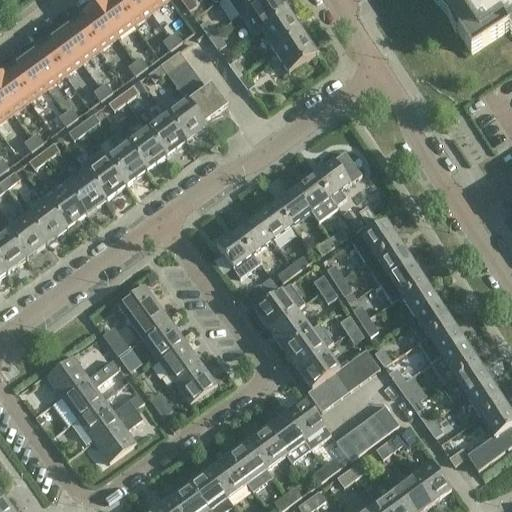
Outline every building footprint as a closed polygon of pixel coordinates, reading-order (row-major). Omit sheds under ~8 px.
[(134,30),(112,0),(109,0),(94,11),(117,42),(134,30)] [(152,17),(139,0),(112,0),(134,30),(152,17)] [(167,0),(139,0),(152,17),(170,4),(167,0)] [(198,7),(193,0),(180,0),(190,13),(198,7)] [(238,0),(247,13),(267,0),(238,0)] [(261,34),(291,15),(280,0),(267,0),(247,13),(261,34)] [(511,0),(434,0),(436,2),(439,0),(442,0),(452,15),(448,17),(449,19),(453,16),(463,32),(457,36),(470,55),(511,27),(511,0)] [(117,42),(94,11),(77,23),(100,55),(117,42)] [(275,55),(304,35),(291,15),(261,34),(275,55)] [(208,40),(217,35),(208,22),(200,29),(208,40)] [(100,55),(77,23),(60,36),(83,67),(100,55)] [(227,49),(217,35),(208,40),(218,55),(227,49)] [(318,57),(304,35),(275,55),(289,76),(318,57)] [(83,67),(60,36),(42,49),(65,80),(83,67)] [(182,46),(175,36),(169,40),(176,50),(182,46)] [(176,50),(169,40),(163,45),(170,55),(176,50)] [(65,80),(42,49),(25,61),(48,93),(65,80)] [(163,68),(168,76),(169,76),(187,63),(180,54),(162,66),(163,68)] [(48,93),(25,61),(8,74),(31,105),(48,93)] [(141,61),(135,66),(142,75),(148,71),(141,61)] [(169,76),(175,85),(194,73),(187,63),(169,76)] [(237,81),(246,75),(237,63),(228,69),(237,81)] [(142,75),(135,66),(128,70),(135,80),(142,75)] [(154,86),(168,76),(163,68),(148,78),(154,86)] [(182,95),(200,82),(194,73),(175,85),(182,95)] [(31,105),(8,74),(0,79),(0,99),(13,118),(31,105)] [(246,76),(239,81),(248,94),(255,88),(246,76)] [(189,105),(208,92),(200,82),(182,95),(187,102),(189,105)] [(106,86),(100,91),(107,101),(113,96),(106,86)] [(123,97),(128,105),(140,97),(134,89),(123,97)] [(189,105),(197,115),(218,100),(211,89),(208,92),(189,105)] [(107,101),(100,91),(93,95),(101,105),(107,101)] [(114,115),(128,105),(123,97),(108,107),(114,115)] [(0,127),(13,118),(0,99),(0,127)] [(197,115),(204,125),(225,110),(218,100),(197,115)] [(197,115),(189,105),(187,102),(168,116),(188,145),(208,130),(204,125),(197,115)] [(72,112),(65,116),(72,126),(79,121),(72,112)] [(72,126),(65,116),(59,121),(66,131),(72,126)] [(148,131),(168,159),(188,145),(168,116),(148,131)] [(82,126),(88,134),(100,126),(94,118),(82,126)] [(74,144),(88,134),(82,126),(69,136),(74,144)] [(148,174),(168,159),(148,131),(127,146),(148,174)] [(37,137),(31,141),(38,151),(44,147),(37,137)] [(38,151),(31,141),(24,146),(31,156),(38,151)] [(128,188),(148,174),(127,146),(107,160),(128,188)] [(42,155),(48,163),(60,155),(54,147),(42,155)] [(35,173),(48,163),(42,155),(29,165),(35,173)] [(341,193),(362,178),(356,170),(353,165),(345,155),(314,178),(331,201),(336,208),(347,201),(341,193)] [(107,160),(87,175),(108,203),(128,188),(107,160)] [(353,165),(356,170),(362,166),(358,161),(353,165)] [(2,162),(0,163),(0,172),(3,176),(9,172),(2,162)] [(88,218),(108,203),(87,175),(84,171),(64,185),(67,189),(88,218)] [(2,185),(8,193),(20,184),(15,176),(2,185)] [(311,215),(331,201),(314,178),(295,192),(311,215)] [(0,198),(8,193),(2,185),(0,186),(0,198)] [(47,204),(68,232),(88,218),(67,189),(47,204)] [(292,229),(311,215),(295,192),(275,206),(292,229)] [(47,204),(27,219),(48,247),(68,232),(47,204)] [(292,229),(275,206),(256,220),(273,243),(292,229)] [(369,229),(377,223),(368,210),(360,216),(369,229)] [(354,214),(347,220),(360,237),(367,232),(354,214)] [(28,261),(48,247),(27,219),(7,233),(28,261)] [(253,257),(273,243),(256,220),(237,234),(253,257)] [(352,246),(365,267),(399,245),(385,225),(352,246)] [(329,240),(335,249),(348,240),(342,231),(329,240)] [(0,265),(8,276),(28,261),(7,233),(0,238),(0,265)] [(253,257),(237,234),(217,249),(240,281),(260,267),(253,257)] [(321,258),(335,249),(329,240),(315,249),(321,258)] [(399,245),(365,267),(379,287),(412,265),(399,245)] [(290,268),(297,276),(309,267),(303,258),(290,268)] [(425,286),(412,265),(379,288),(392,308),(403,301),(425,286)] [(283,286),(297,276),(290,268),(277,277),(283,286)] [(336,287),(345,281),(336,270),(328,275),(336,287)] [(270,281),(260,288),(267,298),(277,290),(270,281)] [(323,296),(331,290),(325,281),(316,287),(323,296)] [(346,301),(354,296),(345,281),(336,287),(346,301)] [(403,301),(416,320),(438,306),(425,286),(403,301)] [(117,308),(143,343),(169,324),(153,302),(143,288),(117,308)] [(339,302),(331,290),(323,296),(331,308),(339,302)] [(255,314),(269,335),(298,314),(284,294),(255,314)] [(452,326),(438,306),(416,320),(429,341),(452,326)] [(363,327),(372,321),(364,309),(355,315),(363,327)] [(283,354),(312,334),(298,314),(269,335),(283,354)] [(350,336),(359,330),(352,321),(344,327),(350,336)] [(382,335),(372,321),(363,327),(373,341),(382,335)] [(158,365),(185,346),(169,324),(143,343),(158,365)] [(465,346),(452,326),(429,341),(442,361),(465,346)] [(298,374),(326,353),(334,348),(320,328),(312,334),(283,354),(298,374)] [(114,330),(103,339),(118,360),(130,351),(114,330)] [(367,342),(359,330),(350,336),(358,348),(367,342)] [(200,367),(185,346),(158,365),(174,386),(200,367)] [(442,361),(455,381),(478,366),(465,346),(442,361)] [(393,365),(383,352),(374,358),(384,371),(393,365)] [(132,353),(120,362),(130,376),(143,367),(132,353)] [(318,389),(327,383),(337,376),(340,373),(326,353),(298,374),(312,394),(318,389)] [(355,362),(369,381),(380,373),(366,354),(355,362)] [(46,379),(62,401),(89,382),(73,360),(46,379)] [(359,389),(369,381),(355,362),(346,369),(359,389)] [(469,401),(491,386),(478,366),(455,381),(469,401)] [(216,389),(200,367),(174,386),(190,408),(216,389)] [(351,395),(359,389),(346,369),(340,373),(337,376),(351,395)] [(389,378),(398,391),(406,385),(397,372),(389,378)] [(341,402),(351,395),(337,376),(327,383),(341,402)] [(412,380),(406,385),(398,391),(407,404),(411,410),(427,399),(412,380)] [(62,401),(77,423),(104,404),(89,382),(62,401)] [(332,408),(341,402),(327,383),(318,389),(332,408)] [(469,401),(482,421),(504,406),(491,386),(469,401)] [(322,416),(332,408),(318,389),(312,394),(307,397),(322,416)] [(160,396),(150,404),(163,422),(173,414),(160,396)] [(426,430),(434,424),(425,410),(421,405),(428,401),(427,399),(411,410),(426,430)] [(92,445),(136,414),(129,404),(113,416),(104,404),(77,423),(92,445)] [(284,419),(305,447),(311,455),(331,440),(305,404),(284,419)] [(511,429),(511,417),(504,406),(482,421),(495,440),(469,459),(479,475),(511,449),(511,434),(510,431),(511,429)] [(374,419),(388,438),(398,431),(384,412),(374,419)] [(136,414),(92,445),(108,467),(136,448),(127,435),(143,424),(136,414)] [(305,447),(284,419),(265,433),(285,461),(305,447)] [(379,445),(388,438),(374,419),(365,425),(379,445)] [(443,437),(434,424),(426,430),(435,442),(443,437)] [(370,452),(379,445),(365,425),(355,432),(370,452)] [(360,459),(370,452),(355,432),(346,439),(360,459)] [(386,446),(393,456),(404,449),(407,453),(417,446),(407,432),(397,439),(386,446)] [(266,475),(285,461),(265,433),(245,447),(266,475)] [(350,466),(360,459),(346,439),(335,447),(350,466)] [(383,464),(393,456),(386,446),(376,454),(383,464)] [(266,475),(245,447),(226,461),(246,489),(252,498),(272,483),(266,475)] [(463,452),(449,462),(455,470),(469,461),(463,452)] [(227,504),(246,489),(226,461),(206,475),(227,504)] [(323,471),(330,481),(341,473),(333,463),(323,471)] [(346,475),(353,485),(365,477),(358,467),(346,475)] [(411,481),(431,509),(451,495),(431,467),(411,481)] [(320,488),(330,481),(323,471),(313,478),(320,488)] [(227,504),(206,475),(187,490),(202,511),(232,511),(227,504)] [(345,492),(353,485),(346,475),(338,482),(345,492)] [(391,496),(403,511),(427,511),(431,509),(411,481),(391,496)] [(202,511),(187,490),(167,504),(173,511),(202,511)] [(283,500),(290,509),(302,501),(295,491),(283,500)] [(308,503),(314,511),(316,511),(326,505),(319,496),(308,503)] [(373,511),(403,511),(391,496),(372,510),(373,511)] [(277,511),(286,511),(290,509),(283,500),(274,506),(277,511)] [(0,511),(10,511),(4,503),(0,505),(0,511)] [(299,511),(314,511),(308,503),(298,511),(299,511)]
